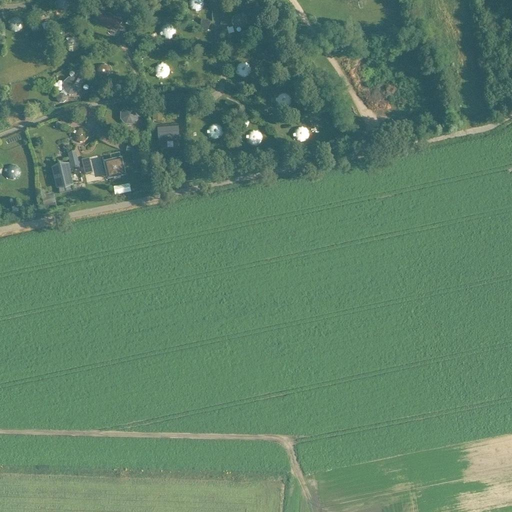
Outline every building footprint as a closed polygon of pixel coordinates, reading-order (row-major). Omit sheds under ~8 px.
[(56,0),(56,1),(56,2),(56,5),(56,6),(57,7),(58,8),(59,9),(60,10),(61,11),(62,11),(64,11),(65,11),(67,11),(68,10),(70,8),(71,7),(72,5),(72,3),(71,1),(71,0),(56,0)] [(198,12),(198,11),(200,10),(202,9),(203,7),(203,6),(204,4),(203,2),(202,0),(189,0),(188,2),(188,3),(188,4),(188,5),(189,7),(189,8),(190,9),(191,10),(192,11),(193,11),(194,11),(196,12),(198,12)] [(99,10),(94,20),(117,31),(122,21),(99,10)] [(233,26),(234,27),(236,29),(236,28),(238,29),(240,29),(242,28),(244,27),(245,26),(246,24),(247,22),(247,20),(246,18),(245,17),(244,15),(242,14),(240,14),(238,14),(236,14),(235,15),(233,16),(232,18),(232,20),(231,22),(232,24),(233,26)] [(8,23),(8,25),(8,26),(8,27),(9,29),(9,30),(10,31),(11,32),(13,32),(14,33),(15,33),(17,33),(18,32),(19,32),(21,31),(22,29),(23,27),(23,25),(23,23),(23,22),(21,20),(20,19),(18,18),(16,17),(14,17),(12,18),(11,19),(9,21),(8,23)] [(203,19),(199,29),(207,32),(211,22),(203,19)] [(160,32),(160,33),(160,34),(161,36),(162,37),(163,38),(164,38),(167,39),(168,39),(170,39),(172,38),(173,37),(174,36),(175,34),(176,32),(175,30),(175,28),(174,27),(172,25),(171,24),(169,24),(167,24),(165,25),(163,26),(162,27),(161,29),(160,31),(160,32)] [(70,37),(68,38),(66,40),(66,42),(65,43),(65,44),(65,46),(65,47),(66,48),(66,49),(67,50),(68,51),(69,52),(71,52),(72,52),(73,52),(76,52),(77,51),(79,49),(80,48),(80,46),(80,44),(80,42),(79,40),(78,39),(76,38),(74,37),(72,37),(70,37)] [(204,46),(195,47),(196,54),(205,53),(204,46)] [(236,71),(236,72),(236,73),(237,75),(239,77),(241,77),(242,78),(244,78),(246,77),(248,77),(249,75),(250,74),(251,72),(251,70),(251,68),(250,66),(248,65),(247,64),(245,63),(243,63),(241,63),(239,64),(238,65),(237,67),(236,68),(236,69),(236,71)] [(98,77),(100,78),(99,78),(102,79),(104,79),(106,79),(107,78),(109,77),(110,75),(111,74),(111,72),(111,70),(110,68),(109,66),(108,65),(106,64),(104,64),(102,64),(100,64),(99,65),(97,67),(96,69),(96,71),(96,73),(96,74),(97,75),(98,77)] [(155,75),(156,76),(156,77),(158,78),(159,78),(161,79),(162,79),(164,78),(166,78),(167,77),(168,75),(169,73),(170,71),(169,69),(169,68),(168,66),(166,65),(164,64),(162,64),(160,64),(159,64),(157,65),(156,67),(155,69),(154,71),(154,72),(155,75)] [(57,96),(57,100),(60,103),(63,103),(66,101),(66,97),(66,96),(67,94),(68,95),(76,95),(81,90),(81,84),(83,84),(86,81),(86,79),(81,74),(79,74),(76,77),(76,78),(69,78),(63,83),(63,90),(64,90),(57,96)] [(276,97),(276,99),(276,102),(276,104),(277,105),(278,106),(279,107),(280,107),(281,108),(282,108),(284,108),(285,108),(287,107),(289,106),(290,105),(291,103),(291,101),(291,99),(290,97),(289,95),(288,94),(286,93),(284,93),(282,93),(280,93),(279,94),(277,96),(276,97)] [(53,102),(47,105),(49,111),(55,108),(53,102)] [(138,113),(133,108),(126,108),(120,113),(120,120),(125,125),(133,125),(138,120),(138,113)] [(208,129),(208,131),(207,131),(207,134),(208,134),(209,136),(209,137),(210,138),(211,138),(213,139),(214,139),(216,139),(218,139),(220,138),(221,137),(222,135),(223,133),(223,131),(222,129),(221,128),(220,126),(218,125),(217,124),(215,124),(213,125),(211,126),(210,127),(209,128),(208,129)] [(178,125),(158,126),(159,140),(179,139),(178,125)] [(127,127),(124,130),(124,134),(127,136),(131,136),(134,134),(134,130),(131,127),(127,127)] [(294,133),(294,135),(293,135),(294,137),(295,139),(295,140),(296,141),(297,141),(299,142),(300,142),(301,142),(303,142),(305,141),(306,140),(308,139),(309,137),(309,135),(309,133),(308,131),(307,130),(306,128),(304,127),(302,127),(300,127),(298,128),(296,129),(295,130),(294,132),(294,133)] [(73,133),(74,134),(74,135),(74,136),(74,138),(74,139),(75,140),(76,141),(77,142),(78,143),(79,143),(80,143),(82,143),(83,143),(84,143),(86,141),(88,140),(88,138),(89,136),(89,134),(88,132),(87,131),(86,129),(84,128),(82,128),(80,128),(78,129),(76,130),(75,131),(73,133)] [(248,134),(247,136),(246,136),(246,139),(247,139),(247,141),(248,142),(248,143),(249,144),(250,145),(252,145),(253,146),(254,146),(255,146),(257,145),(258,145),(260,143),(261,142),(262,139),(262,137),(262,136),(261,134),(259,132),(258,131),(256,131),(254,130),(252,131),(250,132),(249,133),(248,134)] [(67,165),(53,168),(58,188),(72,185),(69,170),(70,170),(71,170),(72,169),(72,170),(79,168),(76,153),(69,155),(71,164),(70,165),(69,165),(67,165)] [(121,159),(105,162),(108,179),(125,175),(121,159)] [(5,172),(5,174),(6,175),(6,176),(7,177),(8,178),(9,179),(10,179),(12,180),(13,180),(14,180),(17,179),(18,177),(20,175),(20,173),(20,172),(20,170),(19,168),(18,166),(16,165),(14,165),(12,165),(10,165),(9,166),(7,167),(6,169),(6,170),(5,170),(5,172)]
